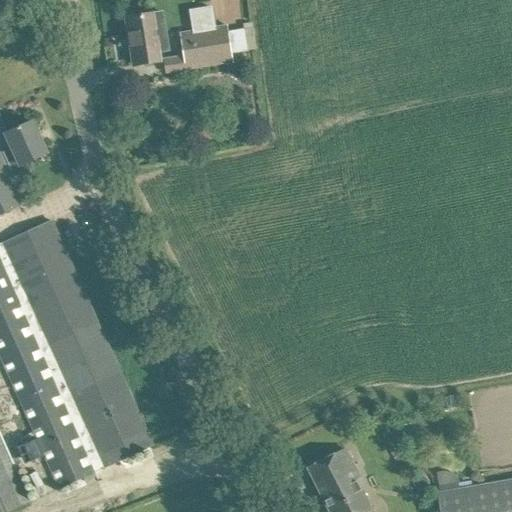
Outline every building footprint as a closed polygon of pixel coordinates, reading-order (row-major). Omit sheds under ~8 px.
[(152,14),(127,18),(134,65),(160,61),(159,53),(158,47),(168,46),(162,12),(152,14)] [(227,26),(180,34),(184,56),(165,59),(167,73),(187,70),(187,69),(233,61),(227,26)] [(13,148),(4,152),(15,177),(26,171),(23,164),(47,154),(32,122),(6,134),(13,148)] [(7,163),(2,153),(0,153),(0,215),(23,205),(4,165),(7,163)] [(51,221),(0,244),(0,259),(95,472),(135,454),(153,445),(51,221)] [(0,354),(59,489),(95,472),(0,259),(0,354)] [(0,511),(6,511),(29,502),(0,437),(0,511)] [(308,468),(330,511),(367,511),(372,510),(351,468),(354,466),(346,449),(308,468)] [(460,488),(437,492),(440,511),(458,511),(456,501),(462,500),(460,488)]
